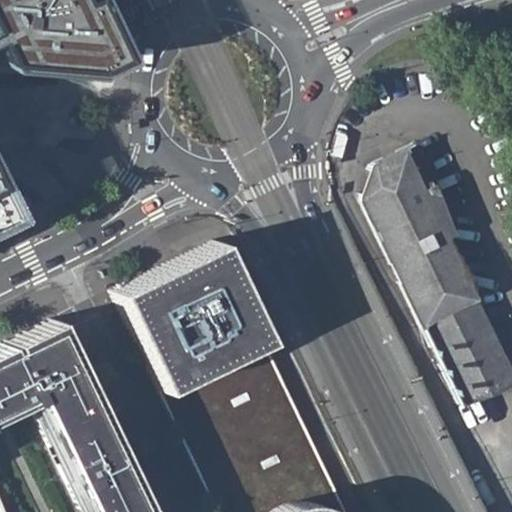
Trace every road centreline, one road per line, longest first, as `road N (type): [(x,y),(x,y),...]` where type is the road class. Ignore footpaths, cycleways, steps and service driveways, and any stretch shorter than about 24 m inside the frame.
road 1 (primary): [(455,511),(318,226),(293,134)]
road 2 (primary): [(217,172),(276,265),(396,511)]
road 3 (residential): [(61,247),(183,511)]
road 4 (primary): [(306,85),(362,40),(460,0)]
road 5 (residential): [(86,235),(153,207),(203,170)]
road 6 (residential): [(150,131),(144,158),(86,235)]
